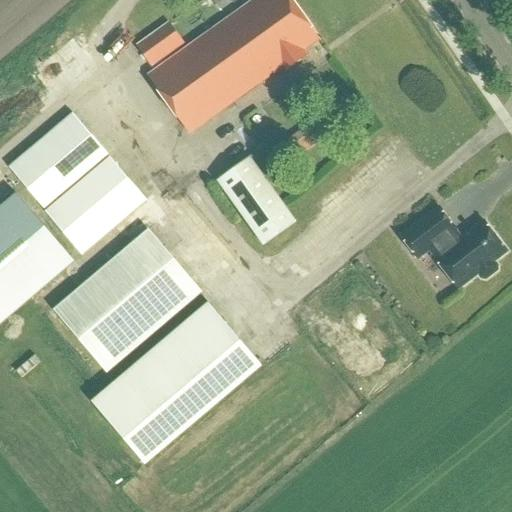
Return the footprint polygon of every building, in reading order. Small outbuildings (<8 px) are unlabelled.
[(284,67),(287,72),(304,59),(301,55),(320,41),(290,0),(256,0),(149,77),(189,134),(284,67)] [(170,24),(138,48),(152,67),(184,44),(170,24)] [(46,213),(83,256),(147,202),(110,159),(107,157),(108,156),(74,116),(11,169),(45,209),(48,212),(46,213)] [(296,153),(326,132),(319,120),(288,142),(296,153)] [(297,223),(250,158),(217,181),(264,247),(297,223)] [(0,210),(0,326),(74,264),(75,263),(18,196),(0,210)] [(440,208),(401,238),(418,260),(430,251),(436,259),(435,260),(459,291),(479,276),(481,280),(486,280),(497,272),(498,267),(495,263),(508,253),(484,222),(460,241),(454,233),(457,231),(440,208)] [(57,309),(108,370),(199,293),(148,232),(57,309)] [(94,406),(146,466),(262,367),(211,307),(94,406)]
